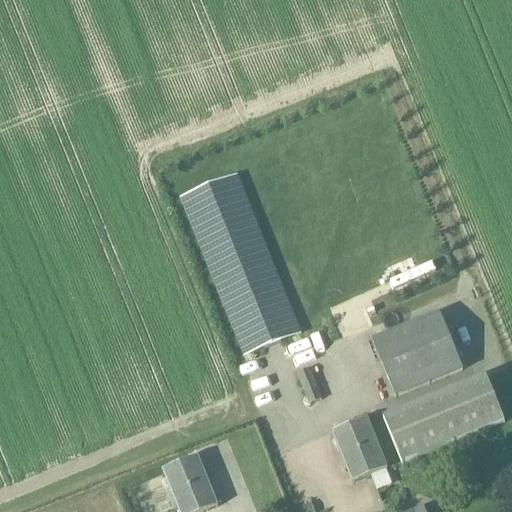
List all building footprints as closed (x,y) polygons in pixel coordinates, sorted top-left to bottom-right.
[(234,178),(182,199),(245,357),(297,336),(234,178)] [(439,315),(372,342),(394,398),(462,371),(439,315)] [(308,406),(321,401),(308,370),(295,375),(308,406)] [(243,376),(249,393),(263,388),(257,371),(243,376)] [(485,380),(382,421),(400,465),(503,424),(485,380)] [(257,417),(277,411),(270,388),(250,394),(257,417)] [(350,484),(386,470),(366,420),(330,434),(350,484)] [(197,458),(162,471),(161,471),(176,511),(206,511),(216,508),(197,458)]
